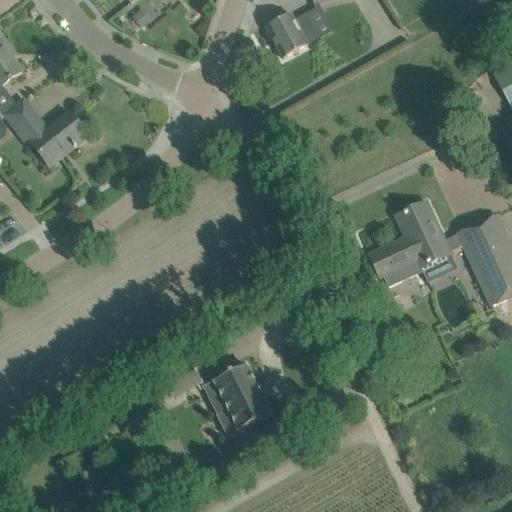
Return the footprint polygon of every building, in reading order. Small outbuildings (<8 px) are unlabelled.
[(291,15),(266,29),(283,61),(309,47),(305,40),(317,34),(307,15),(295,22),(291,15)] [(0,90),(23,74),(0,43),(0,90)] [(511,57),(489,70),(511,112),(511,57)] [(88,138),(71,115),(47,134),(23,103),(9,114),(50,167),(64,157),(62,155),(72,146),(75,149),(77,148),(76,146),(87,138),(88,138)] [(389,288),(395,285),(422,272),(421,269),(449,256),(448,255),(462,248),(490,309),(511,298),(511,245),(498,215),(456,235),(456,236),(443,243),(425,205),(397,218),(407,240),(371,257),(381,279),(385,277),(389,288)] [(353,307),(362,324),(367,335),(378,329),(363,301),(353,307)] [(190,363),(163,376),(161,377),(162,379),(172,397),(171,397),(172,399),(174,398),(200,385),(201,385),(203,384),(202,382),(201,382),(192,364),(192,362),(190,363)] [(244,368),(217,382),(217,381),(214,383),(215,385),(216,385),(229,412),(219,417),(228,435),(238,430),(239,432),(242,431),(269,417),(269,418),(272,416),(270,414),(261,395),(260,393),(259,394),(258,390),(257,387),(257,388),(248,369),(247,366),(244,368)] [(110,511),(135,511),(130,502),(110,511)]
